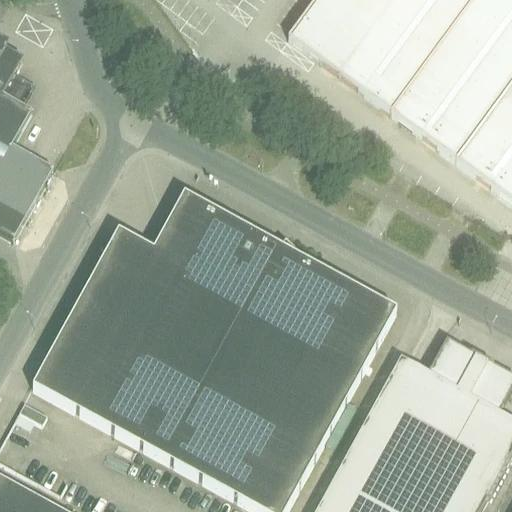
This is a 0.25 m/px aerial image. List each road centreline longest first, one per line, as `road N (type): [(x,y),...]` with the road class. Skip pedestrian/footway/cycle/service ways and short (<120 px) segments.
road 1 (unclassified): [(511,338),(135,141)]
road 2 (unclassified): [(0,381),(135,141)]
road 3 (unclassified): [(135,141),(96,101),(69,0)]
